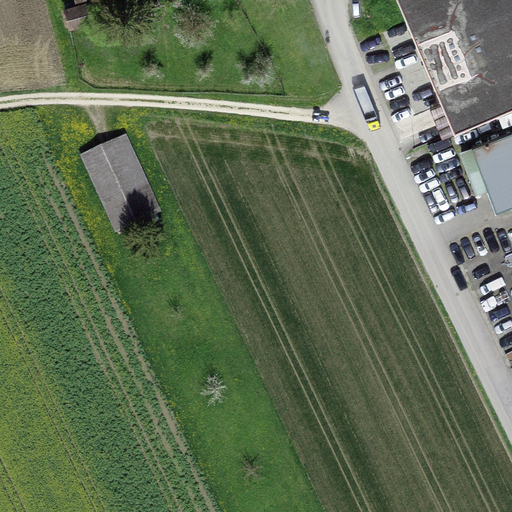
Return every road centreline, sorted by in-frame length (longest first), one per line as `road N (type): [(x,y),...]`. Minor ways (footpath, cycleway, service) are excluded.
road 1 (residential): [(511,410),(369,112),(331,0)]
road 2 (track): [(0,103),(115,98),(318,118),(369,112)]
